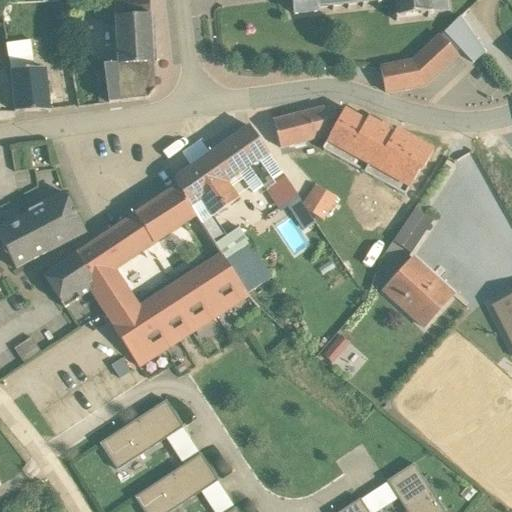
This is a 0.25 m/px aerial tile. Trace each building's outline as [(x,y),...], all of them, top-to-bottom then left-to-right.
[(113,2),(91,8),(93,23),(113,20),(115,65),(151,63),(148,0),(113,2)] [(290,0),(292,17),(316,15),(315,10),(392,2),(394,20),(446,13),(445,0),(290,0)] [(49,35),(54,64),(68,62),(60,15),(50,17),(53,34),(49,35)] [(458,19),(441,35),(458,52),(471,65),(483,54),(458,19)] [(454,54),(458,52),(441,35),(438,37),(437,35),(411,61),(378,67),(383,94),(421,87),(455,56),(454,54)] [(30,41),(5,45),(13,113),(48,112),(43,70),(34,70),(30,41)] [(153,93),(151,63),(101,66),(103,84),(95,85),(98,106),(146,100),(153,93)] [(322,109),(271,122),(279,150),(327,139),(329,136),(322,109)] [(327,139),(320,152),(403,197),(416,173),(418,174),(432,152),(386,127),(384,130),(366,120),(364,123),(343,111),(329,136),(327,139)] [(174,187),(195,218),(246,294),(271,279),(237,228),(223,238),(211,217),(236,199),(226,185),(238,177),(252,196),(281,174),(266,156),(247,128),(175,179),(175,184),(174,185),(174,187)] [(283,176),(264,187),(280,214),(288,210),(301,231),(311,225),(283,176)] [(335,199),(312,186),(301,206),(305,212),(308,214),(322,222),(335,199)] [(153,246),(195,218),(174,187),(153,201),(132,215),(153,246)] [(84,236),(62,192),(39,205),(38,206),(25,213),(26,215),(0,227),(0,244),(14,271),(84,236)] [(431,223),(413,211),(392,243),(409,255),(431,223)] [(92,285),(153,246),(132,215),(73,254),(92,285)] [(247,297),(219,255),(187,276),(214,318),(247,297)] [(41,277),(62,309),(94,289),(74,256),(41,277)] [(453,296),(411,258),(379,293),(421,331),(453,296)] [(166,350),(177,342),(149,300),(138,307),(115,271),(92,285),(94,289),(89,293),(137,368),(166,350)] [(214,318),(187,276),(149,300),(177,342),(214,318)] [(511,295),(489,307),(511,353),(511,295)] [(326,352),(349,376),(367,359),(343,335),(326,352)] [(29,339),(12,350),(22,364),(39,353),(29,339)] [(180,430),(182,429),(164,402),(98,446),(115,472),(163,441),(181,467),(198,456),(180,430)] [(216,483),(217,483),(199,456),(133,499),(141,511),(171,511),(199,494),(210,511),(229,511),(233,510),(216,483)] [(441,511),(412,466),(385,483),(386,484),(359,501),(366,511),(379,511),(397,501),(403,511),(441,511)] [(365,511),(358,501),(340,511),(365,511)]
